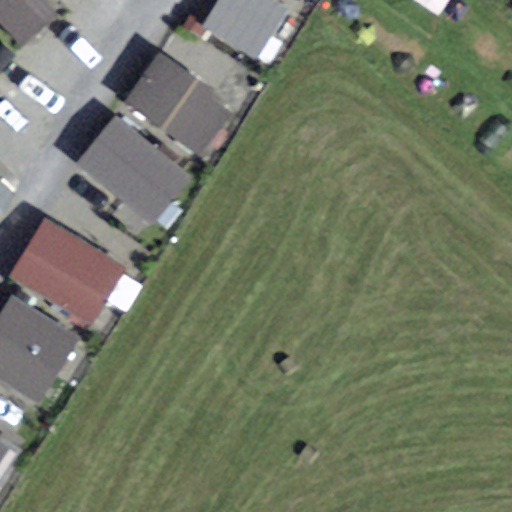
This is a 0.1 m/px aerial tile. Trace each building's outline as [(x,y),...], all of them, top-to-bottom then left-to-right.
[(0,0),(0,40),(5,44),(42,0),(0,0)] [(268,0),(233,0),(206,32),(260,78),(302,28),(268,0)] [(157,67),(114,117),(168,162),(211,113),(157,67)] [(13,71),(0,86),(0,145),(25,166),(67,117),(13,71)] [(110,125),(67,175),(121,220),(163,171),(110,125)] [(0,177),(0,208),(15,191),(0,177)] [(69,240),(27,290),(81,336),(123,286),(69,240)] [(7,304),(0,312),(0,383),(19,399),(61,350),(7,304)] [(0,449),(0,497),(23,470),(0,449)]
